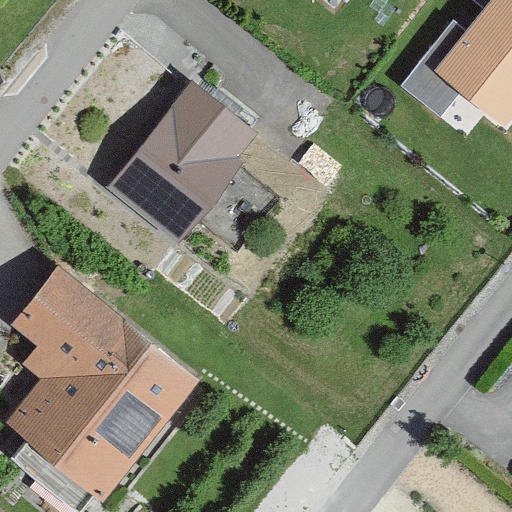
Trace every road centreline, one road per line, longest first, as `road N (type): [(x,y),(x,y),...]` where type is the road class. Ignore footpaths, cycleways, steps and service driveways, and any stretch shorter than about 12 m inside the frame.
road 1 (residential): [(345,511),(511,307)]
road 2 (unclassified): [(0,137),(106,0)]
